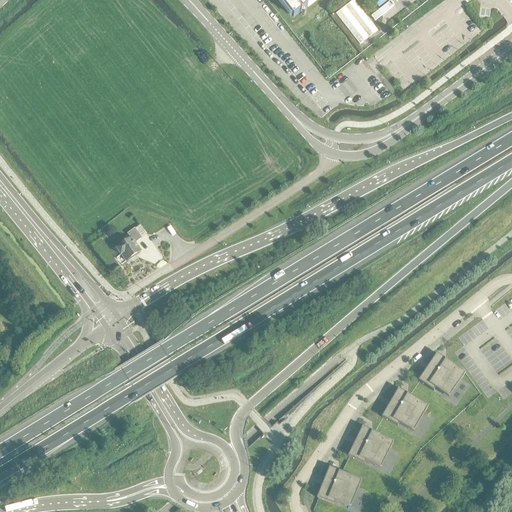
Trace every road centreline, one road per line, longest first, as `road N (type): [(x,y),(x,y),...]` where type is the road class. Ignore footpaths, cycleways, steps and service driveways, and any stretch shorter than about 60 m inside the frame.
road 1 (motorway): [(0,474),(511,160)]
road 2 (motorway): [(511,136),(0,450)]
road 3 (motorway): [(511,115),(197,272),(120,320)]
road 4 (motorway): [(241,454),(238,416),(511,178)]
road 5 (secondary): [(226,487),(234,468),(229,451),(180,422),(120,320)]
road 6 (secondary): [(120,320),(0,178)]
road 7 (unclassified): [(185,258),(319,172),(329,154)]
road 8 (secondary): [(0,190),(107,327)]
road 9 (secondary): [(107,327),(173,439),(168,479)]
road 10 (tertiary): [(295,119),(188,0)]
road 11 (tertiary): [(511,45),(402,127)]
road 12 (secondary): [(107,327),(0,410)]
